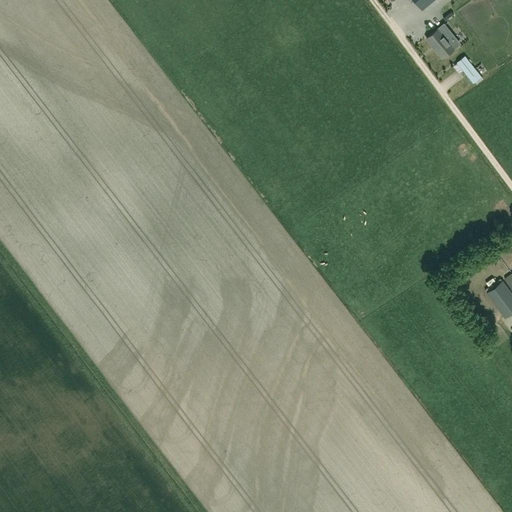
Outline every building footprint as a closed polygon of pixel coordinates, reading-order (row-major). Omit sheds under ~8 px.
[(414,0),(421,8),(431,0),(414,0)] [(443,23),(454,14),(449,8),(438,18),(443,23)] [(443,24),(426,38),(443,58),(459,44),(443,24)] [(457,62),(473,82),(481,76),(465,56),(457,62)] [(505,317),(511,311),(511,294),(502,281),(487,293),(505,317)]
